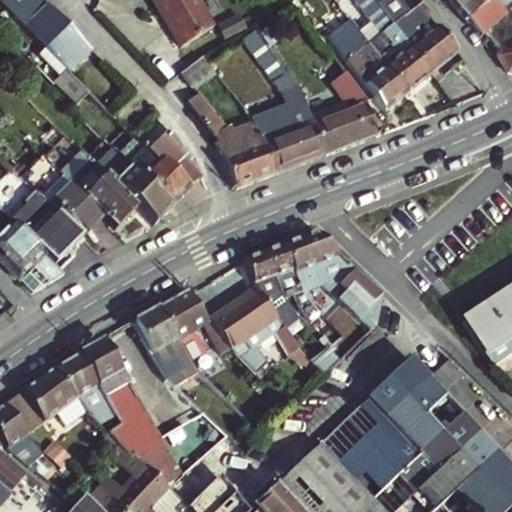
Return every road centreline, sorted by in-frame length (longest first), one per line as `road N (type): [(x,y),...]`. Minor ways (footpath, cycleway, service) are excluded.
road 1 (secondary): [(511,120),(154,268),(0,366)]
road 2 (residential): [(511,105),(429,0)]
